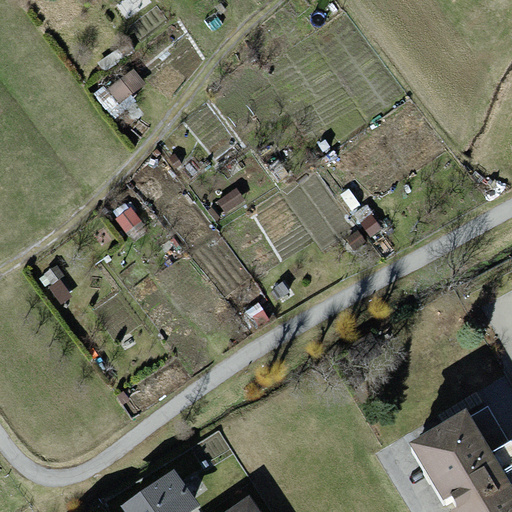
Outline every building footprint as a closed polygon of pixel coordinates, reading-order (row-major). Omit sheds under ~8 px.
[(147,86),(128,60),(100,80),(119,106),(147,86)] [(79,290),(59,263),(39,277),(60,305),(79,290)] [(511,511),(511,445),(483,397),(401,445),(440,511),(511,511)] [(184,511),(195,505),(169,467),(114,505),(118,511),(184,511)] [(255,511),(245,498),(224,511),(255,511)]
